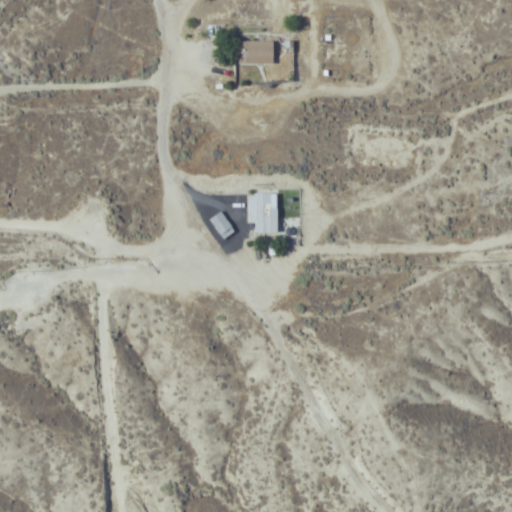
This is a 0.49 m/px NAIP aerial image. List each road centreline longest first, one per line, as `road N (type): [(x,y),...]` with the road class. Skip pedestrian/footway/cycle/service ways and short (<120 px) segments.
road 1 (residential): [(390,511),(318,410),(260,304),(210,250),(179,192),(168,134),(174,40),(199,0)]
road 2 (residential): [(179,192),(402,146),(511,98)]
road 3 (residential): [(260,304),(306,311),(365,306),(511,236)]
road 4 (residential): [(0,89),(171,79)]
